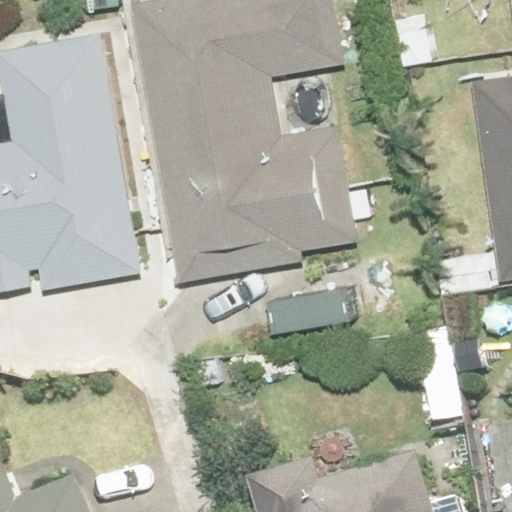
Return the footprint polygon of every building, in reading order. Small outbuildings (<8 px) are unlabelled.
[(511,0),(461,0),(471,68),(511,62),(511,0)] [(175,25),(175,26),(81,37),(118,333),(248,317),(247,308),(305,302),(291,169),(231,176),(224,122),(289,113),(275,11),(175,25)] [(82,211),(80,199),(78,174),(77,174),(63,71),(0,79),(0,322),(90,315),(82,211)] [(511,115),(429,122),(446,313),(511,307),(511,115)] [(510,405),(457,410),(467,511),(511,511),(511,363),(507,364),(510,405)] [(398,511),(391,478),(231,511),(398,511)]
